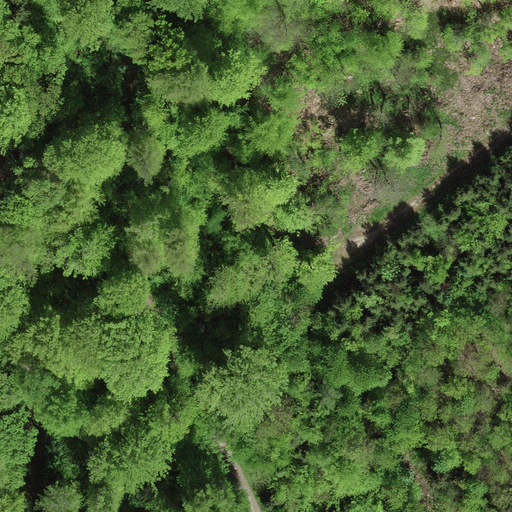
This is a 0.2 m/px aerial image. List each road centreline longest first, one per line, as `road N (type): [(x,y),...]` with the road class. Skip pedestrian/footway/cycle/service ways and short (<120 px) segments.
road 1 (track): [(263,511),(164,326),(0,105)]
road 2 (track): [(342,252),(511,124)]
